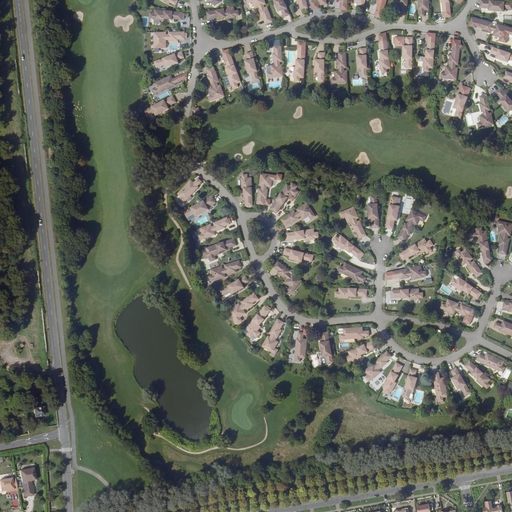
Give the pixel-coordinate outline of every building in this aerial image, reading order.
[(266,3),(264,0),(247,0),(249,3),(252,2),(255,8),(259,7),(260,9),(258,10),(262,18),(263,18),(265,24),(273,22),(267,7),(265,7),(264,5),(266,4),(266,3)] [(284,0),(273,0),(275,4),(276,4),(277,6),(276,6),(278,11),(281,10),(283,16),(290,14),(286,4),(284,0)] [(296,0),(297,3),(299,3),(300,10),(308,8),(305,0),(296,0)] [(319,0),(311,1),(312,10),(320,9),(319,5),(321,5),(327,4),(326,0),(319,0)] [(377,0),(376,3),(377,4),(376,11),(383,12),(386,0),(377,0)] [(408,0),(398,0),(398,4),(401,4),(400,11),(406,12),(408,2),(408,0)] [(429,10),(428,0),(418,0),(418,1),(419,1),(421,1),(421,3),(419,3),(419,10),(420,10),(420,16),(425,16),(425,10),(429,10)] [(451,12),(449,0),(440,0),(441,3),(442,3),(443,13),(444,18),(451,17),(451,12)] [(509,4),(480,1),(480,7),(489,9),(489,12),(494,12),(497,12),(501,13),(502,10),(508,10),(509,4)] [(234,11),(233,7),(206,12),(207,20),(217,18),(217,19),(223,18),(222,16),(224,16),(225,19),(235,17),(235,16),(238,16),(238,10),(234,11)] [(183,12),(155,9),(155,13),(151,13),(151,18),(154,18),(154,19),(165,20),(165,17),(167,17),(167,19),(173,19),(173,18),(183,19),(183,12)] [(511,28),(505,26),(495,24),(494,23),(493,26),(490,25),(491,22),(476,18),(469,17),(467,26),(473,27),(474,26),(482,28),(482,30),(489,32),(489,30),(492,31),(491,35),(497,37),(497,40),(501,42),(504,43),(506,34),(511,35),(511,28)] [(165,32),(154,32),(154,48),(159,48),(159,44),(166,44),(166,40),(169,40),(169,41),(178,41),(178,40),(185,39),(185,32),(170,32),(169,32),(169,34),(166,34),(166,32),(165,32)] [(406,65),(412,65),(412,55),(412,50),(413,36),(406,36),(405,36),(395,36),(395,37),(393,37),(393,42),(395,42),(395,45),(403,45),(403,51),(403,53),(402,53),(402,58),(406,58),(406,65)] [(440,78),(456,80),(457,68),(455,68),(455,64),(458,65),(458,64),(460,49),(463,46),(460,44),(461,40),(453,39),(452,48),(451,55),(450,55),(448,64),(450,64),(449,67),(446,67),(445,73),(441,73),(440,78)] [(429,68),(433,68),(435,40),(428,40),(427,50),(426,50),(426,55),(427,55),(427,58),(425,58),(424,57),(423,67),(424,68),(423,71),(429,71),(429,68)] [(386,69),(390,69),(387,41),(380,42),(381,52),(380,52),(380,57),(382,57),(382,59),(380,59),(379,60),(380,70),(381,69),(382,73),(387,72),(386,69)] [(300,78),(304,78),(306,50),(306,43),(298,42),(297,49),(298,50),(298,60),(296,60),(296,65),(298,65),(297,68),(296,68),(294,67),(291,67),(290,68),(290,70),(291,71),(293,71),(293,78),(294,78),(294,82),(299,82),(300,78)] [(267,78),(283,76),(283,65),(280,65),(280,62),(282,62),(282,61),(281,46),(274,46),(274,53),(273,53),(273,62),(275,62),(275,65),(271,65),(271,72),(267,73),(267,78)] [(361,75),(368,75),(367,64),(367,59),(366,46),(359,46),(360,56),(357,56),(358,61),(358,63),(357,64),(358,69),(360,69),(361,75)] [(511,61),(511,53),(507,52),(502,51),(489,46),(487,53),(496,56),(495,58),(500,60),(500,59),(503,60),(502,61),(508,62),(509,60),(511,61)] [(246,51),(247,55),(248,60),(246,60),(245,60),(246,66),(247,66),(248,67),(247,68),(248,73),(251,72),(252,79),(259,77),(257,67),(255,62),(252,49),(246,51)] [(318,79),(325,79),(325,68),(324,64),(325,50),(318,50),(318,59),(315,59),(315,64),(316,64),(316,67),(315,67),(315,72),(318,72),(318,79)] [(167,56),(154,61),(157,67),(166,64),(167,67),(171,65),(171,64),(173,64),(174,65),(179,63),(178,60),(184,58),(182,51),(172,55),(167,56)] [(331,84),(347,83),(347,71),(344,71),(344,68),(347,68),(346,67),(346,52),(338,53),(339,59),(337,59),(337,69),(339,69),(339,72),(335,72),(335,78),(331,79),(331,84)] [(237,84),(241,82),(231,56),(224,58),(228,68),(227,68),(229,73),(230,73),(231,75),(229,75),(227,76),(231,86),(232,86),(233,89),(238,87),(237,84)] [(210,102),(225,96),(221,85),(218,86),(217,83),(220,82),(219,81),(214,67),(207,70),(209,76),(208,77),(211,86),(212,85),(213,88),(210,89),(212,96),(208,97),(210,102)] [(172,75),(154,83),(156,87),(151,89),(153,94),(159,91),(159,92),(165,89),(164,87),(166,86),(167,89),(177,84),(176,83),(179,82),(177,77),(174,79),(172,75)] [(454,113),(461,115),(464,106),(466,100),(470,88),(464,86),(461,94),(459,94),(457,99),(457,101),(456,101),(454,106),(457,107),(454,113)] [(511,111),(511,98),(511,99),(511,98),(510,98),(509,98),(501,88),(496,93),(498,95),(496,96),(500,101),(503,106),(504,105),(505,107),(508,111),(510,110),(511,111)] [(478,128),(493,125),(491,114),(491,113),(489,114),(488,110),(490,110),(490,109),(487,94),(479,96),(481,103),(479,103),(481,112),(483,112),(483,115),(479,116),(480,122),(477,123),(478,128)] [(155,105),(144,110),(147,116),(156,112),(157,115),(162,112),(161,111),(163,110),(164,111),(168,109),(167,106),(173,103),(169,97),(161,101),(155,105)] [(246,189),(244,189),(244,195),(245,195),(245,205),(252,205),(253,177),(250,177),(250,174),(244,173),(244,177),(243,177),(243,187),(244,187),(246,187),(246,189)] [(277,176),(261,173),(260,185),(262,185),(262,188),(259,188),(259,189),(257,204),(265,205),(264,204),(270,205),(271,200),(266,199),(266,198),(267,198),(269,189),(267,189),(268,186),(272,187),(273,180),(276,181),(277,176)] [(193,183),(190,180),(177,194),(181,198),(178,200),(182,204),(184,201),(185,202),(192,194),(191,192),(192,191),(193,192),(198,188),(197,187),(201,182),(198,179),(193,183)] [(300,193),(287,184),(270,209),(277,213),(280,208),(281,209),(287,201),(285,200),(287,198),(288,199),(290,201),(294,195),(297,197),(300,193)] [(379,226),(379,197),(373,197),(373,207),(371,206),(371,220),(373,220),(373,226),(379,226)] [(213,204),(209,198),(200,203),(195,205),(184,212),(188,219),(189,220),(190,220),(191,219),(202,213),(201,213),(203,211),(204,212),(208,210),(207,207),(213,204)] [(396,199),(389,198),(386,226),(393,227),(394,221),(396,221),(397,209),(395,208),(396,199)] [(316,217),(307,203),(298,209),(297,209),(299,212),(296,213),(295,211),(294,211),(281,220),(285,226),(291,222),(292,224),(300,219),(299,217),(301,216),(304,220),(310,216),(312,219),(316,217)] [(358,217),(354,207),(340,213),(342,218),(345,216),(347,222),(352,221),(353,224),(352,224),(355,233),(357,232),(359,238),(366,235),(360,221),(360,220),(358,221),(357,219),(359,218),(358,217)] [(426,217),(412,210),(407,220),(409,222),(408,224),(406,223),(405,224),(398,237),(405,240),(408,235),(410,235),(414,227),(412,227),(414,224),(418,226),(421,220),(424,221),(426,217)] [(210,224),(199,229),(205,244),(210,242),(209,238),(215,235),(213,231),(216,231),(217,232),(225,228),(225,227),(231,224),(228,217),(214,223),(213,223),(214,225),(211,226),(210,224)] [(511,229),(511,225),(498,222),(496,227),(500,228),(498,234),(503,235),(502,238),(501,238),(498,247),(500,247),(498,254),(506,256),(510,240),(507,240),(508,237),(510,237),(511,229)] [(315,233),(314,229),(286,233),(286,234),(287,239),(287,240),(297,239),(297,240),(303,239),(303,238),(305,238),(305,239),(305,241),(315,239),(315,238),(319,237),(318,233),(315,233)] [(491,260),(486,230),(471,232),(472,237),(476,237),(477,243),(479,243),(481,243),(481,246),(480,246),(481,255),(483,255),(483,261),(491,260)] [(363,252),(341,235),(338,238),(335,236),(332,240),(335,242),(334,243),(342,250),(343,248),(344,247),(346,248),(345,249),(349,253),(350,252),(358,258),(363,252)] [(235,238),(206,248),(211,263),(216,261),(215,258),(222,256),(221,254),(220,252),(223,251),(232,249),(231,247),(237,245),(235,238)] [(433,252),(425,238),(399,254),(403,261),(409,257),(410,259),(417,254),(417,253),(419,251),(420,253),(421,254),(426,251),(429,255),(433,252)] [(299,251),(286,248),(284,254),(293,257),(292,260),(297,261),(298,260),(300,261),(300,262),(305,263),(306,260),(312,262),(314,255),(304,253),(299,251)] [(472,258),(466,248),(452,256),(455,261),(458,259),(462,264),(466,262),(467,265),(466,265),(471,273),(473,272),(476,277),(483,273),(475,261),(474,260),(472,261),(471,259),(472,258)] [(221,266),(210,270),(214,285),(220,283),(218,280),(225,277),(224,274),(227,273),(227,274),(236,271),(235,270),(242,267),(239,260),(225,265),(224,265),(225,268),(222,268),(222,266),(221,266)] [(290,271),(278,261),(273,266),(279,271),(278,272),(285,278),(285,277),(288,279),(285,282),(290,286),(288,289),(292,293),(302,281),(293,273),(294,272),(293,271),(292,270),(291,270),(290,270),(290,271)] [(361,275),(363,271),(345,262),(343,267),(340,265),(338,270),(341,272),(340,273),(350,278),(350,276),(351,274),(353,276),(352,277),(358,280),(358,279),(364,282),(366,277),(361,275)] [(425,281),(422,266),(411,268),(410,268),(410,270),(407,271),(407,269),(406,269),(391,272),(393,279),(399,278),(400,280),(409,278),(408,277),(411,276),(412,280),(419,279),(420,282),(425,281)] [(232,284),(220,290),(224,296),(232,291),(233,294),(238,291),(239,290),(240,290),(244,287),(243,285),(249,282),(245,276),(236,281),(232,284)] [(482,293),(459,277),(457,280),(455,279),(454,278),(451,283),(454,285),(453,286),(462,292),(463,290),(463,289),(465,290),(464,291),(469,295),(470,294),(478,299),(482,293)] [(367,289),(340,288),(340,292),(336,292),(335,296),(339,296),(339,298),(349,299),(349,297),(349,295),(352,295),(352,297),(357,297),(357,296),(367,296),(367,289)] [(419,289),(391,290),(392,297),(402,297),(402,298),(407,298),(407,296),(409,296),(409,298),(409,300),(420,299),(420,298),(423,298),(423,292),(419,293),(419,289)] [(232,294),(233,293),(232,291),(224,296),(226,300),(234,296),(232,294)] [(239,304),(229,311),(238,324),(242,321),(240,318),(246,314),(243,310),(246,309),(246,310),(254,304),(253,303),(258,299),(254,293),(242,302),(241,302),(243,304),(240,306),(239,304)] [(458,303),(447,299),(441,314),(446,315),(447,312),(454,315),(455,311),(458,312),(458,313),(466,316),(464,322),(470,325),(473,318),(473,317),(476,310),(462,305),(461,305),(460,307),(458,306),(459,304),(458,303)] [(511,302),(504,302),(503,310),(509,311),(509,312),(511,312),(511,302)] [(265,306),(246,329),(258,339),(261,335),(258,332),(263,327),(261,326),(260,325),(262,322),(263,323),(269,316),(267,315),(271,311),(270,310),(266,306),(265,306)] [(268,336),(262,347),(276,354),(278,350),(275,348),(278,342),(275,340),(276,337),(277,338),(282,330),(280,329),(284,323),(277,320),(270,333),(269,333),(271,335),(270,337),(268,336)] [(511,324),(503,321),(502,324),(496,322),(494,326),(500,329),(499,330),(505,332),(506,330),(508,331),(507,333),(507,334),(511,335),(511,324)] [(301,358),(305,358),(307,339),(309,329),(305,328),(304,333),(300,332),(299,338),(298,338),(297,345),(299,345),(299,347),(297,347),(296,347),(294,357),(296,357),(295,361),(300,361),(301,358)] [(363,328),(344,329),(344,334),(341,334),(341,339),(344,339),(344,340),(355,339),(355,337),(357,336),(357,338),(364,338),(364,337),(370,336),(369,331),(363,332),(363,328)] [(327,363),(333,362),(333,358),(331,351),(331,346),(328,333),(322,334),(323,344),(321,344),(322,349),(323,349),(323,351),(322,352),(323,357),(326,356),(327,363)] [(374,340),(348,352),(350,356),(347,357),(349,362),(352,360),(352,361),(362,357),(361,355),(360,354),(362,353),(363,354),(369,352),(368,351),(377,347),(374,340)] [(502,363),(504,359),(486,350),(485,354),(480,351),(477,356),(483,358),(482,359),(488,362),(489,360),(491,361),(490,363),(490,364),(499,368),(500,367),(503,369),(505,364),(502,363)] [(373,364),(364,371),(374,383),(378,380),(376,377),(381,372),(378,369),(381,367),(382,368),(388,362),(387,361),(393,357),(388,351),(376,361),(375,361),(377,363),(375,365),(373,363),(373,364)] [(488,382),(490,379),(469,360),(464,366),(472,373),(471,373),(476,377),(476,376),(478,378),(476,380),(483,387),(484,386),(487,388),(490,385),(488,382)] [(396,363),(382,387),(386,389),(384,393),(388,395),(390,392),(391,392),(396,384),(395,383),(393,382),(394,380),(396,381),(399,376),(397,375),(402,366),(396,363)] [(466,396),(471,393),(464,381),(462,377),(456,368),(451,371),(454,377),(452,379),(455,384),(456,383),(456,384),(456,385),(458,390),(461,388),(466,396)] [(406,384),(403,397),(409,398),(412,389),(415,390),(416,384),(415,384),(416,382),(417,382),(418,377),(415,377),(417,370),(410,369),(407,380),(406,384)] [(443,397),(448,396),(444,377),(440,378),(439,372),(434,373),(435,379),(434,379),(435,385),(437,385),(438,387),(435,387),(437,398),(438,398),(438,401),(443,401),(443,397)] [(39,422),(38,414),(27,416),(29,424),(39,422)] [(34,468),(20,470),(25,495),(34,494),(32,483),(30,482),(29,479),(36,479),(34,468)] [(17,490),(15,479),(12,480),(12,479),(0,480),(0,488),(1,492),(5,491),(6,492),(17,490)] [(502,511),(501,505),(492,507),(491,501),(485,502),(486,507),(483,508),(483,511),(502,511)]
